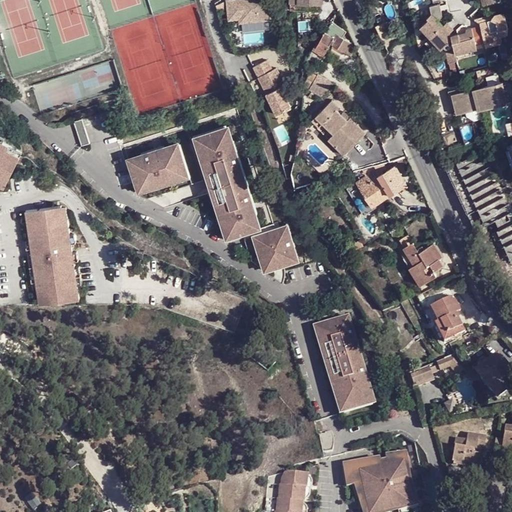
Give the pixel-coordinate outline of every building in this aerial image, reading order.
[(268,0),(223,0),(224,24),(270,21),(268,0)] [(421,28),(431,39),(443,27),(438,22),(442,18),(442,6),(431,7),(432,15),(427,20),(429,21),(421,28)] [(480,24),(486,48),(502,44),(500,37),(508,35),(508,27),(505,14),(495,16),(492,21),(480,24)] [(331,24),(325,32),(334,37),(337,34),(343,37),(346,33),(331,24)] [(452,38),(443,27),(431,39),(440,49),(442,47),(443,48),(452,38)] [(452,38),(455,55),(477,50),(472,29),(467,30),(466,34),(464,38),(459,39),(458,36),(452,38)] [(334,37),(325,32),(316,47),(326,53),(331,44),(347,53),(353,44),(343,37),(337,34),(334,37)] [(447,65),(457,62),(455,55),(452,38),(443,48),(447,65)] [(291,106),(275,67),(271,69),(267,59),(252,65),(273,114),(291,106)] [(306,87),(318,96),(327,87),(329,84),(317,72),(303,87),(306,87)] [(503,82),(454,95),(457,112),(465,110),(466,113),(481,110),(483,112),(492,109),(492,107),(503,104),(501,95),(507,93),(503,82)] [(492,107),(492,109),(509,105),(507,93),(501,95),(503,104),(492,107)] [(457,112),(454,95),(449,95),(455,117),(466,113),(465,110),(457,112)] [(330,101),(315,117),(332,134),(328,140),(343,155),(365,133),(348,118),(346,121),(339,114),(335,110),(338,108),(330,101)] [(342,111),(339,114),(346,121),(348,118),(342,111)] [(332,134),(315,117),(311,121),(318,128),(316,130),(328,140),(332,134)] [(84,119),(76,121),(84,145),(92,143),(84,119)] [(252,204),(256,203),(238,149),(235,150),(227,126),(202,134),(206,150),(202,151),(205,160),(210,159),(223,200),(218,202),(221,211),(225,210),(234,236),(260,228),(252,204)] [(206,150),(202,134),(197,136),(202,151),(206,150)] [(0,138),(0,183),(7,187),(23,155),(12,150),(14,146),(0,138)] [(146,156),(131,161),(139,187),(154,182),(156,187),(165,184),(164,179),(190,170),(182,145),(158,152),(157,149),(145,153),(146,156)] [(24,151),(14,146),(12,150),(23,155),(24,151)] [(205,160),(218,202),(223,200),(210,159),(205,160)] [(384,163),(373,167),(374,168),(377,173),(386,168),(384,163)] [(377,173),(374,168),(365,173),(367,176),(356,182),(371,207),(400,190),(398,187),(406,182),(395,166),(378,175),(377,173)] [(164,179),(165,184),(192,175),(190,170),(164,179)] [(139,187),(141,191),(156,187),(154,182),(139,187)] [(64,204),(29,209),(33,239),(41,290),(43,304),(81,298),(79,283),(77,267),(76,260),(75,251),(73,242),(72,233),(70,218),(66,219),(64,207),(64,204)] [(234,236),(225,210),(221,211),(229,238),(234,236)] [(263,242),(272,269),(297,261),(293,246),(296,245),(289,224),(255,235),(259,244),(263,242)] [(399,238),(410,258),(420,252),(409,233),(399,238)] [(41,290),(33,239),(28,240),(36,291),(41,290)] [(267,271),(272,269),(263,242),(259,244),(267,271)] [(420,252),(410,258),(414,265),(409,268),(420,286),(437,277),(434,272),(443,267),(439,260),(441,258),(433,244),(421,251),(420,252)] [(453,297),(427,309),(434,324),(432,325),(440,343),(464,332),(456,315),(460,312),(453,297)] [(369,379),(350,316),(316,326),(319,335),(324,334),(336,376),(332,378),(334,386),(339,385),(348,412),(373,404),(366,380),(369,379)] [(324,334),(319,335),(332,378),(336,376),(324,334)] [(499,354),(479,370),(480,371),(482,379),(486,385),(491,392),(498,396),(511,385),(511,367),(509,367),(499,354)] [(443,359),(423,368),(426,375),(436,371),(446,379),(454,367),(443,359)] [(423,368),(410,374),(413,388),(425,383),(423,376),(426,375),(423,368)] [(343,413),(348,412),(339,385),(334,386),(343,413)] [(511,426),(506,426),(504,441),(497,439),(495,452),(504,453),(504,448),(511,448),(511,426)] [(319,433),(320,451),(333,450),(331,432),(319,433)] [(476,461),(475,466),(474,469),(482,470),(484,456),(477,455),(479,447),(485,448),(486,438),(469,435),(468,441),(456,439),(453,463),(464,464),(465,460),(476,461)] [(414,502),(403,458),(380,463),(380,465),(346,473),(350,489),(359,487),(363,503),(366,503),(368,511),(396,511),(399,511),(398,506),(414,502)] [(284,482),(283,487),(309,490),(311,477),(292,474),(288,475),(284,482)] [(282,487),(281,500),(306,504),(307,504),(308,490),(282,487)] [(279,500),(277,511),(304,511),(306,504),(281,500),(279,500)]
